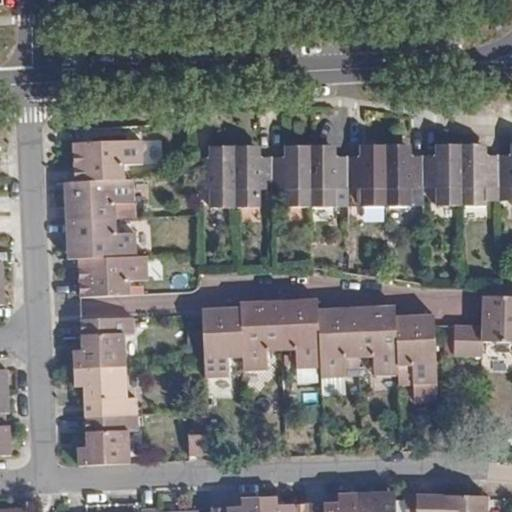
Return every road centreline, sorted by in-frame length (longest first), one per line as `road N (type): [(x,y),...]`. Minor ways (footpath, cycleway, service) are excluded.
road 1 (residential): [(48,478),(425,466),(511,474)]
road 2 (residential): [(32,83),(456,63)]
road 3 (residential): [(38,312),(192,305),(209,289),(314,285),(427,298)]
road 4 (residential): [(32,83),(38,312)]
road 5 (residential): [(39,332),(48,478)]
